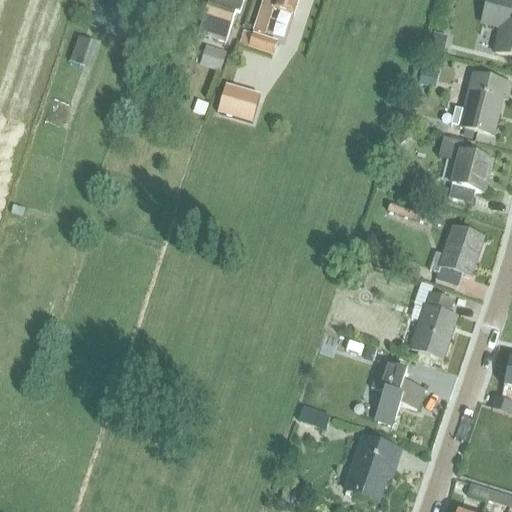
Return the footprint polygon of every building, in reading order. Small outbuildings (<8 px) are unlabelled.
[(209,0),(198,37),(225,46),(236,15),(239,16),(244,0),(209,0)] [(275,0),(274,4),(264,1),(253,33),(265,37),(272,13),(294,21),(300,0),(275,0)] [(511,58),(511,0),(508,0),(508,1),(505,0),(489,0),(484,26),(501,30),(495,55),(511,58)] [(93,16),(91,23),(102,27),(105,20),(93,16)] [(273,60),(277,47),(244,36),(240,49),(273,60)] [(432,37),(428,53),(442,57),(446,40),(432,37)] [(206,49),(199,68),(221,76),(227,57),(206,49)] [(422,73),(418,89),(434,93),(438,77),(422,73)] [(454,111),(450,128),(460,130),(494,139),(503,101),(508,102),(511,87),(473,77),(464,113),(454,111)] [(225,89),(217,116),(251,126),(259,99),(225,89)] [(196,104),(192,115),(203,119),(207,108),(196,104)] [(402,119),(400,125),(420,131),(422,125),(402,119)] [(458,165),(449,201),(472,207),(476,194),(485,196),(493,163),(471,158),(474,148),(444,141),(439,160),(458,165)] [(390,205),(388,214),(428,227),(431,219),(390,205)] [(433,220),(431,226),(442,229),(444,223),(433,220)] [(436,255),(430,273),(439,276),(437,282),(458,289),(463,276),(469,279),(482,241),(453,231),(444,258),(436,255)] [(403,265),(399,278),(414,282),(418,269),(403,265)] [(356,269),(351,284),(363,288),(368,273),(356,269)] [(415,310),(411,321),(421,325),(412,353),(441,363),(455,321),(447,318),(452,305),(430,298),(425,313),(415,310)] [(355,350),(351,363),(366,367),(370,355),(355,350)] [(511,361),(508,361),(503,390),(511,391),(511,361)] [(416,412),(423,392),(404,385),(408,373),(382,364),(373,391),(383,394),(374,420),(393,427),(400,406),(416,412)] [(511,404),(496,399),(492,412),(511,419),(511,417),(511,404)] [(326,432),(331,418),(302,409),(298,423),(326,432)] [(397,468),(402,455),(364,442),(346,492),(379,504),(391,466),(397,468)] [(486,503),(489,494),(470,488),(467,497),(486,503)] [(283,492),(279,504),(293,509),(297,496),(283,492)] [(508,500),(489,494),(486,503),(505,510),(508,500)]
